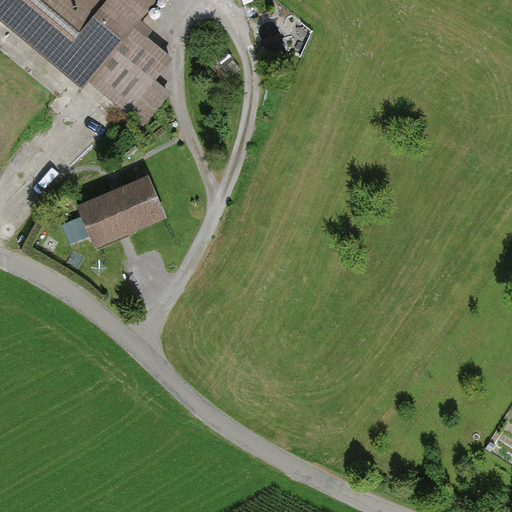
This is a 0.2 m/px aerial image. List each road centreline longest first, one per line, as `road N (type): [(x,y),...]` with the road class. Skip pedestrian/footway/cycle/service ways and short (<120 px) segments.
road 1 (unclassified): [(390,511),(213,421),(71,292),(0,260)]
road 2 (track): [(137,352),(189,272),(243,137),(251,85),(243,42),(227,12),(209,0)]
road 3 (track): [(0,34),(86,115),(77,141),(0,217)]
road 4 (track): [(203,0),(192,3),(177,52),(196,148)]
